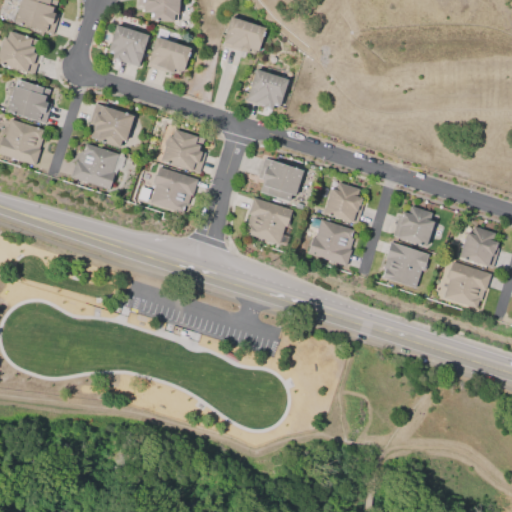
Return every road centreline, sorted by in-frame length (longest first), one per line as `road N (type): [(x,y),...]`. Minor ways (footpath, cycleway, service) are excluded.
road 1 (secondary): [(511,370),(196,266)]
road 2 (residential): [(511,211),(241,124)]
road 3 (residential): [(241,124),(82,74),(75,58),(93,0)]
road 4 (secondary): [(196,266),(0,206)]
road 5 (residential): [(241,124),(196,266)]
